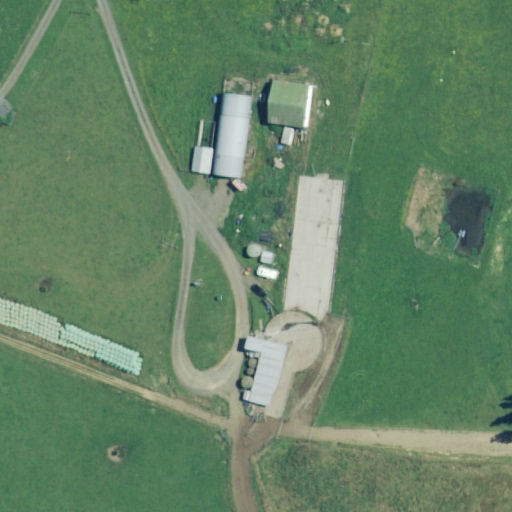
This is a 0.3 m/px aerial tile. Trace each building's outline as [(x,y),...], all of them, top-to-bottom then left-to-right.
[(315,86),(280,81),(274,124),(309,128),(315,86)] [(253,97),(227,94),(216,175),(242,178),(253,97)] [(261,158),(254,157),(251,173),(258,174),(261,158)] [(485,205),(455,195),(448,214),(479,224),(485,205)] [(1,315),(6,317),(4,324),(41,339),(51,315),(13,300),(10,309),(5,307),(1,315)] [(291,347),(255,337),(251,350),(256,351),(245,389),(249,391),(247,400),(274,407),(291,347)]
